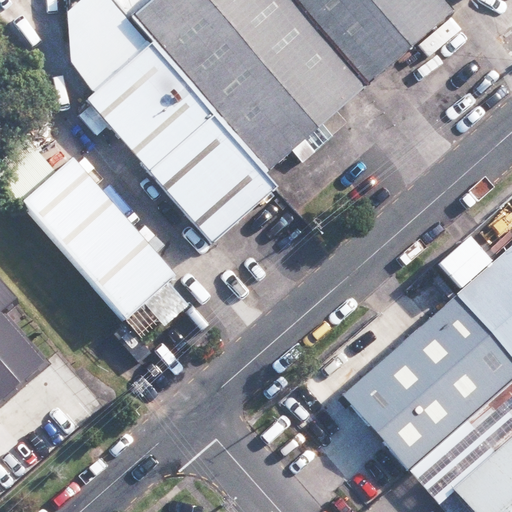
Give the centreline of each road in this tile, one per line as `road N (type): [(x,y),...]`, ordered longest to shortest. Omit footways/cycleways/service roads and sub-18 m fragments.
road 1 (tertiary): [(194,413),(511,132)]
road 2 (tertiary): [(81,511),(194,413)]
road 3 (unclassified): [(280,511),(194,413)]
